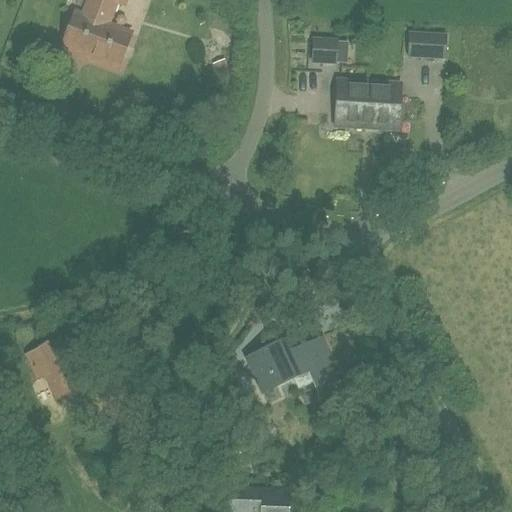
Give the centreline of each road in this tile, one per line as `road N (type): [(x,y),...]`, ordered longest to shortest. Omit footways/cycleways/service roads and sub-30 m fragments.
road 1 (unclassified): [(496,511),(364,269),(356,233)]
road 2 (unclassified): [(222,194),(127,147),(0,101)]
road 3 (unclassified): [(222,194),(258,116),(265,0)]
road 4 (unclassified): [(356,233),(410,222),(511,169)]
road 5 (unclassified): [(356,233),(288,224),(222,194)]
